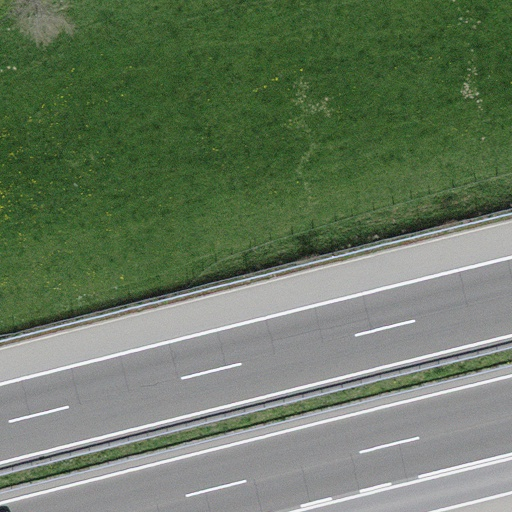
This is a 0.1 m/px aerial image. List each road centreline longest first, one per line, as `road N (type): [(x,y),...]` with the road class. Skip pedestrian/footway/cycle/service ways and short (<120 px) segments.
road 1 (motorway): [(511,296),(0,424)]
road 2 (motorway): [(122,511),(511,414)]
